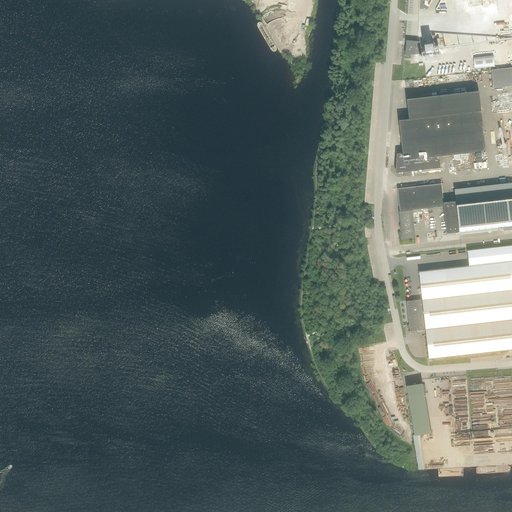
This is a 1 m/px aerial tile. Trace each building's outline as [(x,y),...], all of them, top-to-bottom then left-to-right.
[(419,49),(418,42),(408,41),(408,46),(407,46),(406,46),(406,50),(406,55),(421,54),(420,49),(419,49)] [(482,68),(502,65),(501,54),(481,57),(482,68)] [(493,88),(511,86),(511,67),(491,70),(493,88)] [(407,93),(408,96),(425,95),(425,89),(427,89),(426,85),(421,85),(421,91),(415,92),(407,93)] [(482,126),(483,126),(479,90),(407,99),(409,119),(399,120),(403,153),(397,153),(396,169),(399,172),(440,167),(439,156),(486,150),(484,134),(483,134),(482,126)] [(497,227),(511,225),(511,182),(454,189),(456,201),(444,202),(441,183),(397,188),(400,211),(399,211),(402,239),(415,238),(412,210),(444,206),(447,233),(459,232),(460,235),(498,230),(497,227)] [(410,331),(425,329),(424,322),(425,322),(429,358),(511,349),(511,245),(467,251),(469,265),(419,271),(422,299),(424,319),(423,319),(421,299),(406,301),(410,331)] [(422,383),(407,385),(415,435),(430,432),(422,383)]
